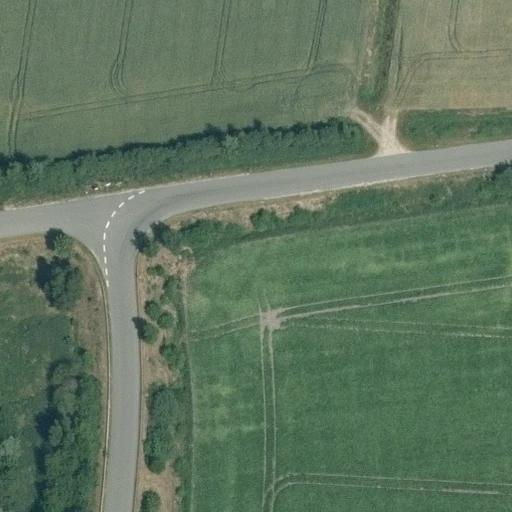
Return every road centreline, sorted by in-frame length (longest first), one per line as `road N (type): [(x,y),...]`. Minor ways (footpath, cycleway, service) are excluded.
road 1 (unclassified): [(511,153),(112,209)]
road 2 (unclassified): [(112,209),(125,349),(119,511)]
